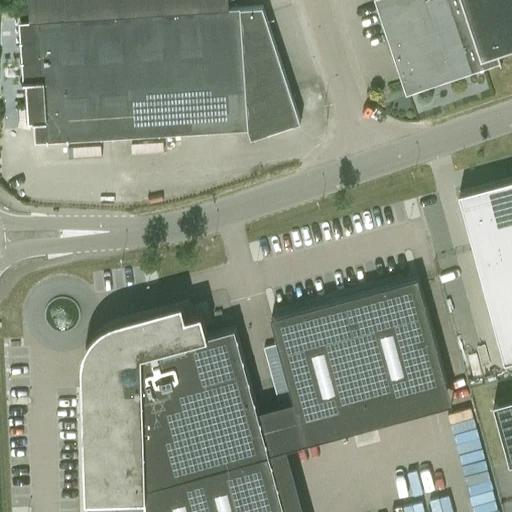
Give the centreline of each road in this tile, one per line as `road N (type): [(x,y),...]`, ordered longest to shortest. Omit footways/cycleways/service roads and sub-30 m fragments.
road 1 (unknown): [(411,227),(137,290),(97,304),(97,323),(84,337),(56,335),(58,511)]
road 2 (unclassified): [(0,248),(168,227),(377,165)]
road 3 (unclassified): [(377,165),(317,0)]
road 4 (unclassified): [(377,165),(511,119)]
